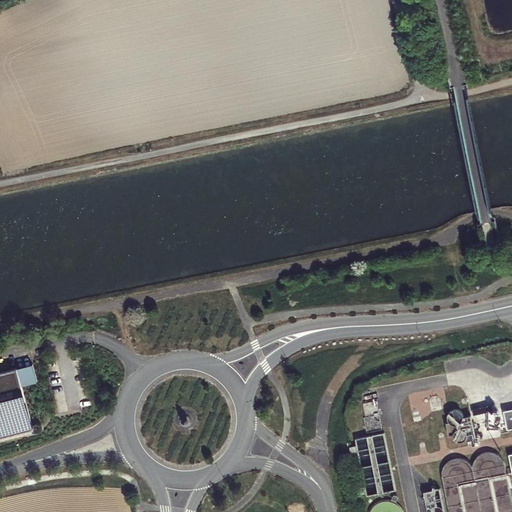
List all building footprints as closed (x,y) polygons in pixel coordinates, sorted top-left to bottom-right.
[(36,373),(21,376),(26,394),(41,390),(36,373)] [(27,403),(26,394),(21,376),(0,381),(0,445),(36,437),(27,403)] [(444,401),(426,405),(427,415),(446,410),(444,401)] [(460,411),(454,412),(455,419),(452,420),(454,432),(460,432),(463,437),(467,437),(468,440),(472,444),(480,443),(478,434),(474,434),(470,413),(463,413),(460,411)] [(395,488),(385,431),(354,436),(355,444),(351,445),(353,456),(358,455),(366,494),(395,488)] [(0,449),(37,441),(36,437),(0,445),(0,449)] [(461,456),(453,457),(444,465),(442,473),(448,511),(511,511),(511,491),(506,461),(503,456),(499,452),(491,450),(484,451),(475,462),(469,463),(468,460),(461,456)] [(444,511),(440,490),(423,492),(426,509),(428,509),(428,511),(444,511)] [(376,498),(370,503),(366,509),(364,511),(408,511),(408,510),(403,503),(398,499),(390,496),(383,496),(376,498)]
